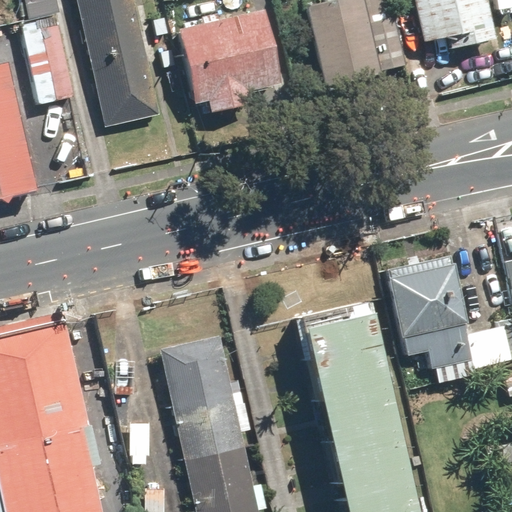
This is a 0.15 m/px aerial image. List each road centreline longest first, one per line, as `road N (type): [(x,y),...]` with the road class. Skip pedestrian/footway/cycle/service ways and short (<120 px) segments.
road 1 (tertiary): [(433,167),(0,269)]
road 2 (unknown): [(229,215),(294,511)]
